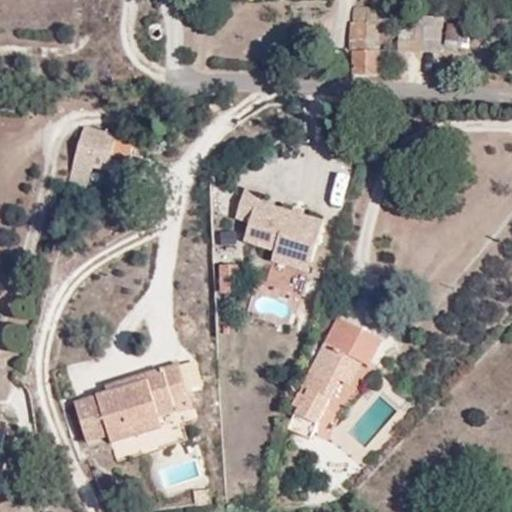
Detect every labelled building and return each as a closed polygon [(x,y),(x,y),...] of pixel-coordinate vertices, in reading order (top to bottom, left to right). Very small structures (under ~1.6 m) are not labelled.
[(291,5),(292,40),(311,41),(311,21),(324,21),(324,5),(291,5)] [(386,24),(385,8),(354,8),(351,22),(351,53),(353,53),(352,78),(393,77),(392,72),(388,46),(381,46),(381,24),(386,24)] [(200,40),(228,39),(228,12),(198,12),(200,40)] [(401,14),(400,29),(398,52),(442,56),(444,18),(401,14)] [(73,154),(66,176),(80,175),(85,159),(107,164),(118,132),(81,120),(73,154)] [(263,193),(245,188),(235,220),(250,225),(244,244),(275,253),(272,263),(310,274),(326,222),(260,201),(263,193)] [(237,233),(221,233),(221,246),(222,246),(237,246),(237,233)] [(236,258),(222,259),(220,258),(222,303),(238,303),(236,258)] [(346,355),(329,346),(325,345),(302,388),(307,390),(305,397),(297,395),(293,408),(299,412),(292,426),(313,437),(341,383),(352,388),(362,367),(374,370),(387,345),(358,330),(346,355)] [(108,394),(83,401),(73,405),(87,447),(110,439),(113,447),(165,430),(161,419),(196,408),(181,362),(106,386),(108,394)] [(0,459),(5,461),(11,424),(0,422),(0,459)] [(210,491),(196,492),(197,508),(211,507),(210,491)]
